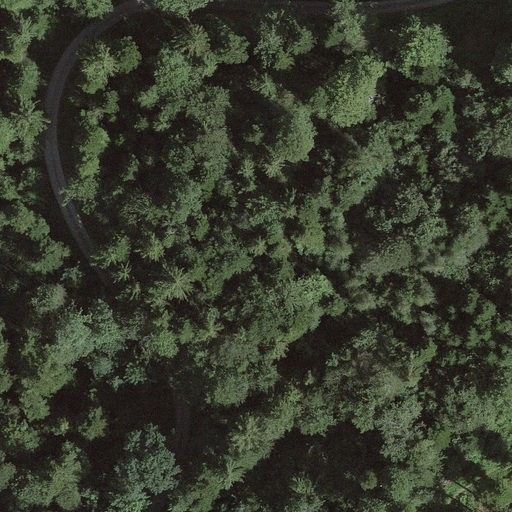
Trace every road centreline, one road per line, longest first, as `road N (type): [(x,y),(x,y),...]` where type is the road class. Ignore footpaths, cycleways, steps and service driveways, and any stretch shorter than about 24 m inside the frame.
road 1 (track): [(152,511),(182,432),(177,379),(86,247),(58,185),(49,139),(60,76),(83,40),(121,12),(159,0)]
road 2 (track): [(221,0),(332,8),(431,0)]
